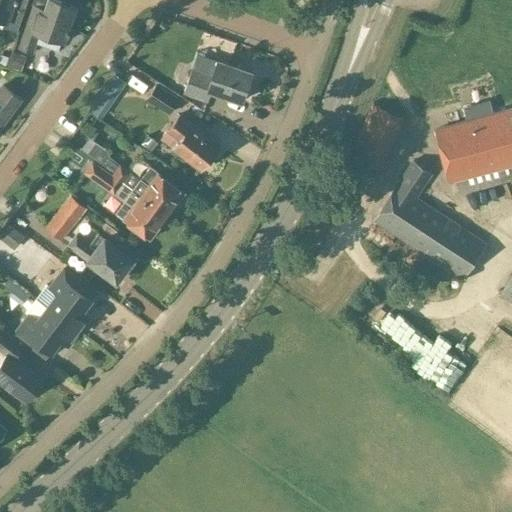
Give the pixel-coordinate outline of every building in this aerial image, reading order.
[(0,0),(0,21),(8,24),(15,0),(0,0)] [(57,0),(48,0),(46,9),(32,5),(18,48),(34,53),(39,34),(64,42),(76,6),(57,0)] [(23,70),(29,55),(16,50),(10,65),(23,70)] [(208,101),(212,90),(243,101),(253,73),(218,61),(212,76),(192,69),(184,93),(208,101)] [(91,107),(105,117),(130,82),(117,72),(91,107)] [(0,125),(21,98),(3,83),(0,87),(0,102),(0,103),(0,102),(0,125)] [(171,114),(180,100),(156,85),(148,99),(171,114)] [(405,117),(373,103),(350,157),(381,171),(405,117)] [(511,180),(511,165),(511,108),(435,129),(449,182),(456,180),(460,195),(511,180)] [(180,115),(168,130),(162,137),(174,148),(201,169),(205,165),(207,166),(212,160),(211,157),(220,146),(207,136),(207,135),(194,124),(193,125),(180,115)] [(109,155),(102,165),(123,181),(134,189),(167,215),(175,205),(179,206),(183,200),(182,196),(185,192),(151,167),(141,179),(132,172),(121,164),(109,155)] [(84,172),(113,194),(123,181),(102,165),(101,164),(100,165),(93,160),(84,172)] [(413,161),(373,221),(423,255),(439,264),(463,280),(488,244),(418,197),(434,173),(413,161)] [(124,202),(116,212),(150,239),(153,235),(156,236),(160,230),(159,225),(167,215),(134,189),(124,202)] [(62,241),(87,209),(71,196),(45,227),(62,241)] [(8,224),(0,234),(0,237),(10,246),(20,233),(8,224)] [(105,237),(96,249),(77,234),(69,244),(88,259),(86,261),(97,270),(99,268),(116,281),(124,270),(127,271),(131,265),(130,262),(133,258),(105,237)] [(46,284),(36,298),(79,331),(90,316),(82,310),(96,292),(64,268),(50,287),(46,284)] [(25,303),(33,293),(13,276),(5,285),(25,303)] [(511,276),(500,295),(511,302),(511,276)] [(26,312),(29,315),(15,333),(46,357),(60,339),(68,345),(79,331),(36,298),(26,312)] [(0,326),(0,349),(6,354),(0,362),(0,379),(10,387),(11,392),(17,397),(22,396),(27,400),(31,395),(37,394),(42,387),(41,381),(45,376),(16,354),(24,345),(0,326)]
